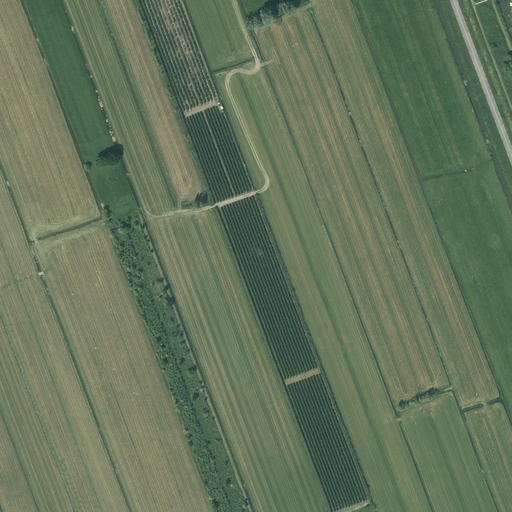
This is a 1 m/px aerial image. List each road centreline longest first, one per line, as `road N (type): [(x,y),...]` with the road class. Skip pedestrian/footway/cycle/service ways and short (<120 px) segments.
road 1 (secondary): [(511,155),(453,0)]
road 2 (unknown): [(463,5),(511,134)]
